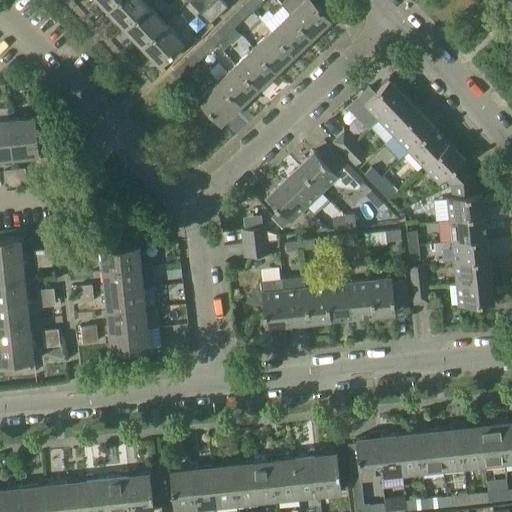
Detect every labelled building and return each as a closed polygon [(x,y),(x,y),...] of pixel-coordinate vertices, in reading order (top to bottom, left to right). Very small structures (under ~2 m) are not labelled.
[(96,0),(106,11),(117,0),(96,0)] [(146,6),(140,0),(117,0),(106,11),(123,28),(146,6)] [(188,0),(200,12),(209,4),(205,0),(188,0)] [(200,12),(210,21),(228,4),(223,0),(212,0),(209,4),(200,12)] [(247,0),(244,3),(252,12),(264,0),(247,0)] [(330,21),(309,0),(304,0),(289,15),(311,38),(330,21)] [(244,3),(226,20),(234,28),(252,12),(244,3)] [(146,6),(123,28),(140,46),(163,24),(146,6)] [(271,32),(293,55),(311,38),(289,15),(271,32)] [(208,37),(216,45),(234,28),(226,20),(208,37)] [(157,64),(181,42),(163,24),(140,46),(157,64)] [(253,48),(276,72),(293,55),(271,32),(253,48)] [(208,37),(190,53),(198,61),(216,45),(208,37)] [(235,65),(258,89),(276,72),(253,48),(235,65)] [(172,71),(179,78),(198,61),(190,53),(172,71)] [(235,65),(218,82),(240,106),(258,89),(235,65)] [(369,84),(348,104),(368,126),(369,125),(378,117),(379,118),(404,95),(389,79),(376,91),(369,84)] [(200,99),(199,99),(222,123),(240,106),(218,82),(200,99)] [(379,118),(394,134),(419,110),(404,95),(379,118)] [(419,110),(394,134),(409,150),(434,126),(419,110)] [(38,155),(34,117),(8,120),(12,158),(38,155)] [(8,120),(0,120),(0,159),(12,158),(8,120)] [(434,126),(409,150),(424,165),(449,142),(434,126)] [(343,129),(332,140),(349,159),(361,148),(343,129)] [(464,158),(449,142),(424,165),(439,181),(444,177),(452,185),(474,174),(461,160),(464,158)] [(298,165),(322,190),(331,181),(334,183),(356,187),(363,180),(329,145),(319,154),(314,149),(298,165)] [(355,164),(366,153),(361,148),(349,159),(355,164)] [(298,165),(283,180),(306,205),(314,213),(329,199),(321,191),(322,190),(298,165)] [(26,183),(24,166),(13,167),(15,184),(26,183)] [(372,166),(364,173),(374,183),(381,176),(372,166)] [(3,169),(5,185),(15,184),(13,167),(3,169)] [(448,198),(433,199),(436,220),(450,218),(484,214),(482,192),(476,193),(474,174),(452,185),(453,195),(447,196),(448,198)] [(381,176),(374,183),(383,193),(389,199),(398,190),(393,184),(391,186),(381,176)] [(272,216),(283,226),(290,219),(290,220),(306,205),(283,180),(267,195),(280,209),(272,216)] [(345,228),(356,227),(354,212),(344,213),(345,228)] [(484,214),(450,218),(452,240),(486,236),(484,214)] [(265,226),(242,228),(243,242),(267,239),(265,226)] [(386,240),(401,238),(400,228),(385,229),(386,240)] [(416,229),(406,230),(408,244),(418,243),(416,229)] [(356,233),(343,234),(344,243),(357,242),(356,233)] [(329,235),(330,245),(344,243),(343,234),(329,235)] [(486,236),(452,240),(454,261),(489,257),(486,236)] [(313,237),(300,239),(301,248),(314,247),(313,237)] [(19,238),(0,240),(0,261),(22,259),(19,238)] [(245,256),(269,253),(267,239),(243,242),(245,256)] [(286,240),(287,250),(301,248),(300,239),(286,240)] [(419,258),(418,243),(408,244),(409,259),(419,258)] [(99,250),(101,271),(140,267),(138,246),(99,250)] [(48,249),(32,251),(33,258),(49,256),(48,249)] [(72,262),(88,260),(87,252),(72,254),(72,262)] [(50,266),(49,256),(33,258),(34,267),(50,266)] [(489,257),(454,261),(457,283),(491,279),(489,257)] [(0,282),(24,280),(22,259),(0,261),(0,282)] [(425,263),(410,265),(411,279),(426,278),(425,263)] [(101,271),(103,292),(142,288),(140,267),(101,271)] [(282,277),(287,323),(309,321),(305,287),(303,275),(282,277)] [(262,292),(265,326),(287,323),(282,277),(260,279),(262,292)] [(392,281),(392,277),(369,280),(373,314),(395,312),(395,305),(409,304),(406,280),(392,281)] [(414,303),(429,301),(426,278),(411,279),(414,303)] [(459,305),(493,301),(491,279),(457,283),(459,305)] [(0,302),(26,300),(24,280),(0,282),(0,302)] [(352,316),(373,314),(369,280),(348,282),(352,316)] [(327,285),(330,319),(352,316),(348,282),(327,285)] [(91,285),(75,286),(76,295),(91,293),(91,285)] [(305,287),(309,321),(330,319),(327,285),(305,287)] [(103,292),(105,312),(144,308),(142,288),(103,292)] [(52,289),(37,291),(38,299),(53,297),(52,289)] [(77,302),(92,301),(91,293),(76,295),(77,302)] [(54,305),(53,297),(38,299),(39,307),(54,305)] [(0,323),(28,320),(26,300),(0,302),(0,323)] [(144,308),(105,312),(107,332),(146,328),(144,308)] [(0,344),(30,341),(28,320),(0,323),(0,344)] [(95,325),(79,326),(80,335),(96,333),(95,325)] [(110,353),(148,349),(146,328),(107,332),(110,353)] [(57,330),(41,331),(42,339),(58,338),(57,330)] [(96,341),(96,333),(80,335),(81,342),(96,341)] [(43,347),(58,346),(58,338),(42,339),(43,347)] [(0,365),(33,362),(30,341),(0,344),(0,365)] [(507,416),(500,417),(505,461),(511,460),(511,419),(508,420),(507,416)] [(493,422),(479,423),(483,463),(505,461),(500,417),(492,418),(493,422)] [(466,421),(459,422),(464,465),(483,463),(479,423),(467,425),(466,421)] [(452,426),(437,428),(442,468),(464,465),(459,422),(452,422),(452,426)] [(425,429),(425,425),(417,426),(422,470),(442,468),(437,428),(425,429)] [(410,431),(397,432),(401,472),(422,470),(417,426),(410,427),(410,431)] [(383,430),(376,431),(381,474),(401,472),(397,432),(383,434),(383,430)] [(355,437),(359,477),(381,474),(376,431),(369,431),(369,435),(355,437)] [(322,453),(322,450),(314,451),(319,494),(340,492),(336,452),(322,453)] [(307,451),(308,455),(294,456),(298,497),(319,494),(314,451),(307,451)] [(298,497),(294,456),(281,458),(281,454),(274,455),(279,499),(298,497)] [(266,455),(266,459),(253,461),(257,501),(279,499),(274,455),(266,455)] [(240,462),(239,458),(232,459),(237,503),(257,501),(253,461),(240,462)] [(224,460),(225,464),(211,465),(216,506),(237,503),(232,459),(224,460)] [(216,506),(211,465),(199,467),(198,463),(191,464),(196,508),(216,506)] [(169,470),(173,510),(196,508),(191,464),(183,465),(184,468),(169,470)] [(134,469),(127,470),(132,511),(148,511),(154,511),(149,472),(135,474),(134,469)] [(120,476),(107,477),(111,511),(132,511),(127,470),(120,471),(120,476)] [(94,478),(94,474),(86,475),(90,511),(111,511),(107,477),(94,478)] [(79,480),(65,482),(68,511),(90,511),(86,475),(79,476),(79,480)] [(53,483),(52,478),(45,479),(48,511),(68,511),(65,482),(53,483)] [(39,485),(25,486),(27,511),(48,511),(45,479),(38,480),(39,485)] [(11,483),(3,484),(6,511),(27,511),(25,486),(11,488),(11,483)] [(507,487),(487,490),(488,501),(509,498),(508,487),(507,487)] [(488,501),(487,490),(466,492),(468,503),(488,501)] [(466,492),(445,494),(446,505),(468,503),(466,492)] [(446,505),(445,494),(425,496),(426,507),(446,505)] [(426,507),(425,496),(404,499),(405,509),(426,507)] [(404,499),(384,501),(385,511),(405,509),(404,499)] [(368,502),(368,511),(381,511),(385,511),(384,501),(368,502)]
